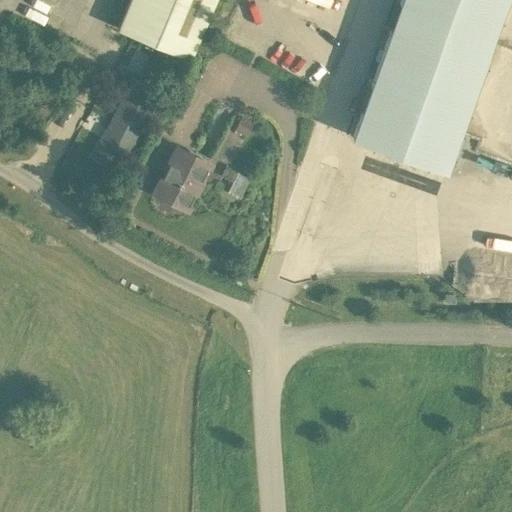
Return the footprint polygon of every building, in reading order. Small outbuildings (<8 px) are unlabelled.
[(187,61),(213,0),(126,0),(114,31),(187,61)] [(501,0),(395,0),(349,140),(444,171),(501,0)] [(118,175),(120,171),(160,95),(129,80),(90,155),(88,159),(118,175)] [(186,206),(208,163),(176,146),(154,190),(186,206)] [(240,194),(248,175),(228,167),(220,186),(240,194)]
